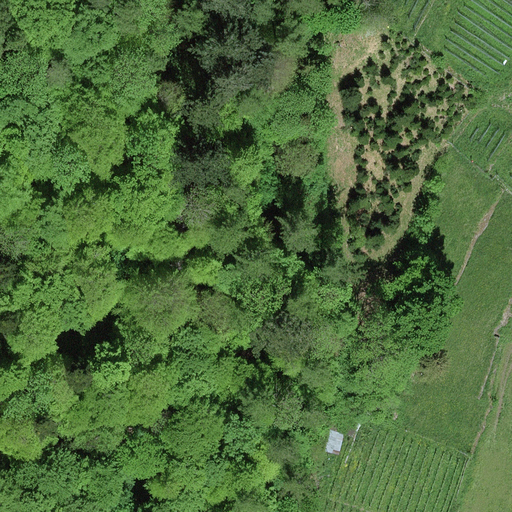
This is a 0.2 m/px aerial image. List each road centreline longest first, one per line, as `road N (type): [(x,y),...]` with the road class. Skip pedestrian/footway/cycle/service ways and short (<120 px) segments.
road 1 (track): [(300,511),(322,388),(346,320),(320,68),(348,0)]
road 2 (track): [(144,511),(174,365),(167,0)]
road 3 (track): [(322,0),(273,127),(282,292),(231,369)]
road 4 (track): [(231,369),(183,511)]
road 5 (track): [(257,511),(231,369)]
